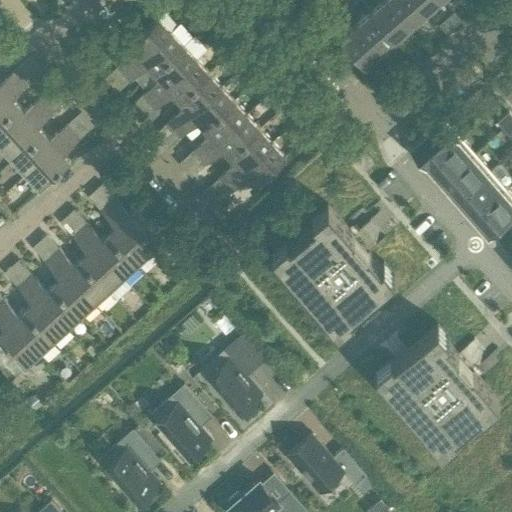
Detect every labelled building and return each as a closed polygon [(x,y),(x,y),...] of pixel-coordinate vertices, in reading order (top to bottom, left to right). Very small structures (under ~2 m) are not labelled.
[(396,34),(411,21),(392,0),(380,0),(372,7),(396,34)] [(392,0),(411,21),(426,8),(419,0),(392,0)] [(381,47),(396,34),(372,7),(357,20),(381,47)] [(125,71),(172,28),(160,15),(160,14),(159,13),(128,42),(129,44),(130,44),(135,49),(118,64),(125,71)] [(365,61),(381,47),(357,20),(341,34),(365,61)] [(154,70),(185,42),(172,28),(125,71),(131,78),(148,63),(154,70)] [(150,99),(197,56),(185,42),(154,70),(160,77),(144,92),(150,99)] [(179,98),(210,70),(197,56),(150,99),(157,106),(173,91),(179,98)] [(381,63),(392,76),(398,70),(387,58),(381,63)] [(0,94),(23,73),(17,66),(1,81),(0,80),(0,94)] [(175,127),(223,84),(210,70),(179,98),(185,105),(169,120),(175,127)] [(0,120),(20,102),(13,95),(30,80),(23,73),(0,94),(0,120)] [(499,86),(505,93),(511,87),(511,76),(499,86)] [(204,126),(235,98),(223,84),(175,127),(182,134),(198,119),(204,126)] [(488,109),(500,99),(494,92),(482,102),(488,109)] [(0,142),(2,144),(49,101),(42,94),(26,109),(20,102),(0,120),(0,142)] [(201,155),(248,112),(235,98),(204,126),(211,133),(194,148),(201,155)] [(14,158),(45,130),(39,123),(55,108),(49,101),(2,144),(14,158)] [(503,127),(511,119),(511,112),(509,109),(497,120),(503,127)] [(230,154),(261,125),(248,112),(201,155),(207,162),(224,147),(230,154)] [(445,116),(413,144),(428,161),(460,133),(445,116)] [(511,119),(503,127),(509,134),(511,131),(511,119)] [(27,172),(74,129),(68,122),(51,137),(45,130),(14,158),(27,172)] [(226,182),(273,139),(261,125),(230,154),(236,161),(220,175),(226,182)] [(69,157),(64,151),(81,136),(74,129),(27,172),(39,186),(40,187),(71,158),(70,156),(69,157)] [(460,133),(428,161),(443,179),(475,151),(460,133)] [(286,153),(273,139),(226,182),(233,190),(249,175),(254,180),(255,182),(287,154),(286,153)] [(366,168),(374,162),(363,149),(355,156),(366,168)] [(475,151),(443,179),(458,196),(490,168),(475,151)] [(490,168),(458,196),(474,214),(506,186),(490,168)] [(35,183),(30,187),(34,192),(39,187),(35,183)] [(511,193),(506,186),(474,214),(489,231),(511,211),(511,193)] [(6,192),(0,197),(6,203),(11,198),(6,192)] [(108,203),(151,250),(165,238),(166,237),(137,206),(130,213),(115,196),(108,203)] [(286,238),(271,251),(338,328),(354,314),(351,311),(396,272),(385,260),(382,263),(370,249),(368,251),(352,233),(354,231),(328,201),(313,215),(315,218),(291,239),(289,241),(286,238)] [(151,250),(108,203),(101,209),(116,226),(109,232),(137,263),(151,250)] [(137,263),(109,232),(102,238),(87,221),(80,228),(123,275),(137,263)] [(123,275),(80,228),(73,234),(88,251),(81,257),(109,288),(123,275)] [(109,288),(81,257),(74,263),(59,247),(52,253),(96,301),(109,288)] [(96,301),(52,253),(45,260),(60,276),(53,282),(82,313),(96,301)] [(82,313),(53,282),(47,289),(32,272),(24,279),(68,326),(82,313)] [(68,326),(24,279),(17,285),(32,302),(26,308),(54,339),(68,326)] [(54,339),(26,308),(19,314),(4,298),(0,300),(0,307),(40,351),(54,339)] [(0,366),(11,378),(40,351),(0,307),(0,321),(5,327),(0,331),(0,366)] [(465,361),(457,352),(459,350),(447,336),(450,334),(438,320),(394,360),(391,356),(375,370),(443,448),(459,434),(456,431),(482,408),(485,411),(500,397),(474,367),(472,369),(465,361)] [(219,384),(216,386),(226,398),(229,396),(232,399),(240,409),(261,390),(246,373),(265,356),(243,330),(203,365),(219,384)] [(200,423),(194,416),(205,406),(184,381),(168,396),(151,410),(189,453),(210,435),(200,423)] [(35,391),(26,398),(35,407),(43,399),(35,391)] [(133,426),(100,455),(116,474),(114,476),(124,488),(127,485),(138,498),(159,480),(149,468),(143,461),(154,451),(134,428),(133,426)] [(367,471),(343,444),(334,452),(312,428),(287,451),(320,488),(342,467),(355,482),(367,471)] [(226,503),(233,511),(263,511),(273,504),(276,507),(280,511),(304,511),(309,509),(291,489),(281,498),(265,480),(260,474),(240,492),(238,490),(227,499),(229,501),(226,503)] [(63,511),(51,498),(34,511),(63,511)]
